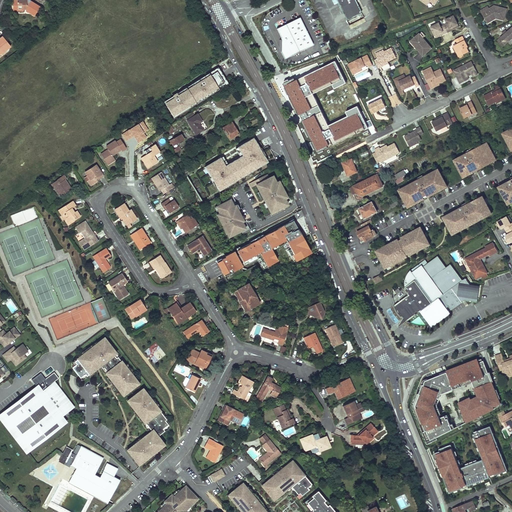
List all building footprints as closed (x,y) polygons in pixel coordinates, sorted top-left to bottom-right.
[(361,13),(355,0),(336,0),(346,20),(361,13)] [(18,3),(13,3),(13,9),(23,10),(26,10),(27,10),(30,12),(30,13),(33,16),(36,11),(38,12),(40,7),(29,1),(18,1),(18,3)] [(494,6),(490,9),(488,6),(480,11),(484,17),(488,23),(493,20),(492,18),(494,17),(496,17),(496,18),(504,20),(507,9),(499,7),(498,9),(496,9),(494,6)] [(431,27),(435,35),(440,33),(441,35),(454,29),(453,27),(458,24),(457,22),(454,16),(446,20),(447,23),(441,27),(439,23),(431,27)] [(313,48),(300,21),(277,32),(281,41),(281,55),(285,62),(313,48)] [(511,27),(500,38),(505,44),(510,40),(511,38),(511,27)] [(423,56),(432,48),(424,38),(420,34),(420,33),(412,40),(418,47),(417,48),(423,56)] [(455,40),(457,44),(453,46),(459,57),(469,52),(467,48),(465,45),(466,44),(462,36),(455,40)] [(11,46),(3,37),(0,38),(0,53),(1,53),(1,54),(11,46)] [(378,59),(374,60),(378,68),(382,66),(381,65),(388,61),(396,57),(392,48),(384,51),(376,55),(378,59)] [(348,65),(353,75),(360,71),(359,69),(362,68),(368,65),(369,67),(373,65),(368,55),(348,65)] [(453,71),(460,83),(469,79),(467,76),(467,75),(470,73),(471,73),(473,77),(478,74),(471,62),(453,71)] [(217,68),(165,102),(174,118),(228,84),(218,67),(217,68)] [(446,80),(440,69),(433,72),(433,70),(424,74),(431,89),(435,87),(433,84),(439,82),(439,83),(446,80)] [(374,127),(369,127),(344,73),(345,74),(343,70),(342,70),(323,78),(329,92),(329,93),(331,104),(335,112),(342,111),(343,114),(344,116),(347,123),(348,130),(349,132),(351,137),(374,127)] [(405,93),(403,89),(399,81),(407,77),(405,74),(394,79),(402,94),(405,93)] [(412,79),(410,75),(407,77),(399,81),(403,89),(411,86),(412,87),(415,86),(412,79)] [(484,96),(489,106),(496,102),(497,103),(506,99),(501,89),(498,91),(493,93),(492,92),(484,96)] [(223,96),(227,106),(241,100),(237,91),(223,96)] [(382,99),(368,105),(372,114),(386,107),(382,99)] [(460,109),(464,118),(477,112),(471,101),(469,103),(467,103),(467,105),(460,109)] [(187,121),(194,116),(192,112),(185,116),(187,121)] [(442,116),(443,117),(436,120),(432,122),(436,131),(439,130),(440,133),(447,130),(446,126),(453,123),(448,113),(442,116)] [(202,121),(197,114),(194,116),(187,121),(196,134),(203,130),(199,123),(202,121)] [(226,131),(231,139),(239,134),(234,126),(235,126),(232,122),(223,128),(225,131),(226,131)] [(404,137),(409,146),(418,141),(421,140),(419,135),(423,133),(420,127),(416,129),(416,130),(404,137)] [(511,132),(510,130),(503,134),(510,147),(511,145),(511,132)] [(168,142),(171,147),(173,146),(184,139),(181,134),(170,141),(168,142)] [(221,157),(205,167),(219,191),(270,161),(255,136),(238,146),(243,155),(226,165),(221,157)] [(114,158),(112,155),(121,150),(122,151),(126,148),(120,139),(116,142),(115,141),(106,146),(108,149),(101,154),(107,163),(114,158)] [(400,153),(395,143),(388,147),(381,150),(380,148),(380,147),(375,150),(381,162),(400,153)] [(142,159),(148,168),(158,162),(154,156),(160,152),(155,144),(144,151),(146,155),(147,156),(142,159)] [(490,159),(494,157),(488,145),(484,148),(482,145),(457,159),(458,161),(455,163),(463,177),(468,175),(467,172),(472,170),(470,168),(474,166),(475,168),(479,166),(481,168),(492,162),(490,159)] [(348,176),(357,172),(352,159),(343,163),(345,169),(348,176)] [(85,172),(87,176),(84,178),(87,182),(88,181),(91,185),(97,181),(97,180),(96,178),(98,177),(99,179),(103,176),(96,165),(85,172)] [(468,175),(473,172),(474,172),(476,170),(481,168),(479,166),(475,168),(474,166),(470,168),(472,170),(467,172),(468,175)] [(406,175),(403,170),(396,174),(393,177),(395,181),(406,175)] [(406,186),(399,190),(406,204),(410,202),(412,205),(419,201),(418,199),(423,197),(420,191),(423,189),(426,195),(431,192),(432,194),(443,189),(441,186),(445,184),(439,172),(435,174),(434,171),(410,184),(412,186),(407,189),(406,186)] [(169,185),(161,172),(151,178),(159,191),(169,185)] [(52,184),(56,189),(55,190),(58,193),(61,196),(70,189),(68,185),(66,181),(65,182),(64,180),(65,180),(66,179),(64,175),(52,184)] [(383,186),(377,175),(351,188),(354,194),(356,192),(357,194),(356,195),(357,196),(357,197),(358,198),(359,198),(360,198),(361,198),(362,197),(363,196),(383,186)] [(266,180),(264,176),(257,179),(261,187),(259,188),(260,191),(259,191),(271,214),(288,205),(283,197),(285,196),(277,182),(275,183),(272,177),(266,180)] [(511,179),(509,181),(501,185),(503,188),(500,190),(508,204),(511,201),(511,199),(511,198),(511,197),(511,179)] [(423,189),(420,191),(424,199),(427,197),(432,194),(431,192),(426,195),(423,189)] [(450,213),(443,217),(449,229),(450,231),(455,229),(457,232),(464,228),(462,226),(467,223),(472,221),(473,223),(487,216),(486,213),(490,210),(484,199),(480,201),(478,198),(460,208),(455,211),(456,213),(451,216),(450,213)] [(161,204),(163,207),(164,206),(166,209),(169,213),(178,207),(173,200),(170,202),(168,199),(161,204)] [(230,200),(218,206),(219,210),(218,211),(221,217),(219,218),(221,220),(220,221),(223,227),(224,226),(227,232),(229,231),(232,236),(245,228),(242,222),(244,222),(235,205),(233,206),(230,200)] [(75,206),(72,201),(59,210),(62,215),(63,214),(69,222),(73,219),(74,221),(80,217),(76,211),(74,212),(71,208),(75,206)] [(385,207),(387,211),(399,204),(397,201),(385,207)] [(377,212),(372,202),(359,209),(362,214),(364,218),(365,219),(377,212)] [(124,218),(128,225),(130,224),(137,219),(130,209),(128,211),(124,203),(114,209),(121,220),(122,219),(124,218)] [(14,225),(37,219),(34,207),(11,214),(14,225)] [(74,221),(73,219),(69,222),(63,214),(62,215),(68,225),(74,221)] [(177,221),(182,228),(185,233),(198,225),(193,218),(192,218),(189,214),(187,215),(186,215),(177,221)] [(511,222),(511,223),(507,216),(498,221),(499,222),(498,223),(499,224),(500,224),(501,225),(502,228),(505,226),(509,233),(506,235),(507,237),(508,239),(507,240),(508,241),(509,241),(510,242),(511,240),(511,245),(511,222)] [(355,228),(358,232),(357,232),(357,233),(362,230),(361,229),(365,227),(366,228),(369,226),(371,225),(373,224),(370,220),(355,228)] [(296,260),(311,254),(297,221),(236,247),(242,261),(258,254),(264,268),(279,261),(273,248),(288,241),(296,260)] [(360,238),(363,243),(376,235),(374,230),(373,231),(372,231),(369,226),(366,228),(365,227),(361,229),(362,230),(357,233),(360,238)] [(79,242),(84,250),(98,241),(94,236),(93,237),(87,227),(82,231),(86,238),(85,238),(79,242)] [(150,243),(141,228),(130,235),(134,240),(136,238),(142,248),(150,243)] [(401,238),(402,239),(398,241),(398,240),(393,242),(394,243),(386,248),(385,246),(376,251),(385,268),(395,263),(394,261),(398,259),(399,261),(407,257),(406,255),(409,253),(410,255),(414,253),(413,251),(418,249),(418,250),(426,246),(425,244),(429,242),(424,233),(422,229),(418,232),(417,229),(409,233),(410,235),(406,237),(405,235),(401,238)] [(200,250),(204,255),(207,253),(207,252),(211,250),(203,237),(199,240),(198,239),(187,246),(192,253),(199,249),(200,248),(201,249),(200,250)] [(136,238),(134,240),(140,250),(142,248),(136,238)] [(466,259),(470,267),(467,269),(469,273),(472,271),(476,279),(481,276),(486,273),(487,273),(480,259),(490,254),(490,255),(497,252),(497,251),(501,248),(498,241),(493,244),(493,243),(486,247),(487,248),(466,259)] [(107,269),(110,267),(105,259),(110,256),(108,252),(107,253),(105,249),(97,254),(97,255),(94,257),(96,261),(93,263),(97,270),(100,268),(102,271),(106,268),(107,269)] [(224,275),(243,266),(236,251),(216,259),(224,275)] [(149,262),(154,269),(155,268),(157,267),(163,277),(167,275),(166,273),(170,271),(164,262),(159,255),(149,262)] [(407,294),(408,295),(408,296),(394,306),(395,308),(395,309),(396,310),(396,311),(397,312),(398,313),(399,314),(399,315),(400,316),(401,317),(402,318),(403,318),(406,313),(410,319),(420,312),(430,325),(449,312),(446,307),(448,305),(452,310),(462,302),(462,303),(465,300),(474,302),(477,302),(480,286),(471,285),(466,278),(463,280),(451,264),(446,267),(438,256),(428,263),(425,260),(411,270),(410,271),(409,272),(408,272),(408,273),(407,274),(406,276),(406,277),(405,278),(405,279),(405,280),(405,282),(404,283),(404,284),(404,285),(405,286),(405,288),(405,289),(405,290),(406,291),(406,292),(407,294)] [(157,267),(155,268),(162,278),(163,277),(157,267)] [(108,283),(119,300),(128,294),(122,285),(127,282),(122,274),(108,283)] [(250,282),(234,291),(245,312),(261,303),(250,282)] [(145,307),(140,299),(125,309),(131,319),(135,316),(134,314),(145,307)] [(308,307),(311,312),(310,315),(309,318),(313,316),(314,316),(317,317),(321,319),(323,315),(321,312),(324,311),(319,302),(308,307)] [(196,311),(190,303),(182,308),(180,309),(176,303),(172,306),(174,309),(170,312),(176,321),(180,318),(182,321),(196,311)] [(146,309),(145,307),(134,314),(135,316),(146,309)] [(403,318),(396,329),(410,319),(406,313),(403,318)] [(183,332),(188,339),(199,331),(202,336),(209,331),(205,325),(204,326),(200,321),(183,332)] [(277,333),(267,330),(265,336),(272,338),(274,338),(279,340),(278,343),(282,345),(287,329),(283,328),(284,327),(280,325),(277,333)] [(340,335),(338,331),(335,325),(325,329),(333,347),(343,342),(340,335)] [(4,346),(19,334),(14,328),(10,330),(6,334),(4,332),(3,330),(0,332),(0,338),(2,337),(5,340),(1,343),(4,346)] [(323,351),(314,333),(303,338),(308,348),(313,346),(317,354),(323,351)] [(116,358),(111,351),(114,349),(106,339),(102,342),(101,340),(98,343),(91,347),(92,348),(85,354),(84,353),(77,359),(74,361),(76,364),(72,367),(80,377),(85,374),(86,376),(88,374),(89,374),(95,369),(94,368),(96,367),(96,363),(99,364),(103,369),(104,368),(107,372),(106,373),(109,377),(110,376),(116,384),(115,385),(118,389),(120,387),(125,394),(138,384),(134,379),(135,378),(129,371),(128,372),(125,368),(126,367),(121,361),(118,357),(116,358)] [(154,364),(166,355),(156,342),(144,350),(154,364)] [(24,354),(28,351),(22,344),(15,349),(13,351),(11,349),(3,355),(8,361),(11,359),(16,365),(22,360),(20,357),(24,354)] [(277,350),(285,353),(287,347),(279,344),(277,350)] [(186,360),(199,366),(200,365),(204,367),(205,363),(207,364),(211,357),(205,354),(206,353),(201,350),(200,353),(191,349),(186,360)] [(495,356),(498,366),(503,365),(504,367),(503,371),(502,372),(509,374),(511,372),(511,355),(510,356),(511,358),(511,360),(505,362),(504,361),(502,354),(495,356)] [(478,355),(446,368),(446,369),(452,383),(471,375),(472,378),(485,372),(478,355)] [(426,378),(424,382),(440,387),(438,393),(454,387),(452,383),(446,369),(442,371),(426,378)] [(194,392),(200,379),(192,375),(190,379),(185,377),(183,382),(184,385),(186,386),(185,387),(194,392)] [(243,385),(244,386),(243,388),(241,387),(239,392),(237,391),(234,390),(232,393),(244,400),(254,382),(243,376),(241,380),(239,383),(243,385)] [(269,389),(272,391),(271,394),(276,397),(281,389),(274,385),(274,384),(271,382),(272,380),(268,377),(256,398),(262,401),(269,389)] [(352,393),(355,391),(349,378),(346,380),(352,393)] [(492,378),(474,386),(477,394),(471,397),(470,395),(458,400),(465,421),(495,407),(493,404),(501,401),(492,378)] [(335,393),(337,399),(352,393),(346,380),(325,389),(328,395),(334,392),(335,391),(336,392),(335,393)] [(427,427),(442,421),(440,415),(434,401),(438,393),(440,387),(424,382),(417,402),(418,404),(415,405),(422,422),(425,421),(427,427)] [(37,387),(0,414),(0,415),(28,451),(65,423),(60,416),(73,407),(54,383),(42,393),(37,387)] [(160,411),(155,405),(154,406),(151,402),(152,401),(147,394),(146,394),(142,389),(129,399),(134,406),(132,408),(135,412),(135,411),(142,420),(141,420),(144,424),(145,423),(151,432),(146,436),(147,436),(137,444),(136,442),(133,445),(135,447),(129,452),(133,456),(132,458),(137,464),(139,462),(140,464),(147,459),(146,458),(150,454),(151,455),(158,450),(156,448),(162,443),(157,437),(164,432),(162,429),(167,425),(164,421),(166,420),(159,412),(160,411)] [(364,411),(360,403),(358,404),(355,405),(354,401),(342,406),(348,418),(344,419),(346,425),(356,420),(354,415),(359,413),(364,411)] [(295,423),(292,418),(292,419),(290,419),(285,410),(283,404),(273,409),(282,429),(295,423)] [(244,414),(225,405),(223,409),(224,410),(219,421),(226,425),(229,419),(230,420),(239,424),(244,414)] [(511,409),(500,414),(503,420),(504,420),(506,425),(510,423),(511,428),(511,427),(511,409)] [(447,413),(440,415),(442,421),(427,427),(425,421),(422,422),(424,430),(426,429),(431,438),(452,427),(447,413)] [(363,448),(364,445),(365,443),(366,444),(373,438),(372,436),(369,434),(375,428),(370,423),(361,432),(361,433),(358,436),(356,435),(350,435),(350,444),(355,444),(355,447),(358,447),(358,448),(363,448)] [(451,445),(434,452),(448,495),(508,472),(491,427),(473,433),(482,460),(459,469),(451,445)] [(329,447),(326,437),(319,440),(316,434),(310,436),(303,440),(302,441),(305,449),(307,450),(315,446),(316,449),(319,448),(320,451),(329,447)] [(223,446),(209,439),(204,447),(210,450),(212,451),(211,452),(209,451),(206,458),(214,462),(223,446)] [(262,445),(268,452),(269,453),(267,454),(266,453),(262,457),(264,460),(265,460),(268,463),(279,454),(277,451),(277,450),(269,440),(262,445)] [(91,452),(81,446),(78,445),(74,452),(71,451),(66,448),(63,453),(59,451),(58,454),(61,456),(59,460),(70,467),(71,465),(76,468),(68,483),(108,503),(121,480),(114,476),(118,469),(107,464),(104,468),(103,471),(100,477),(95,474),(103,458),(91,452)] [(292,461),(260,486),(274,503),(291,488),(297,496),(300,494),(302,497),(313,486),(292,461)] [(220,469),(209,476),(213,482),(225,476),(220,469)] [(266,511),(242,483),(226,496),(239,511),(266,511)] [(183,511),(192,504),(190,503),(196,497),(191,492),(189,493),(184,487),(174,497),(172,495),(165,502),(167,504),(158,511),(183,511)] [(312,511),(332,511),(317,491),(310,496),(311,499),(306,504),(312,511)] [(462,505),(464,510),(469,508),(470,511),(476,509),(472,501),(462,505)]
